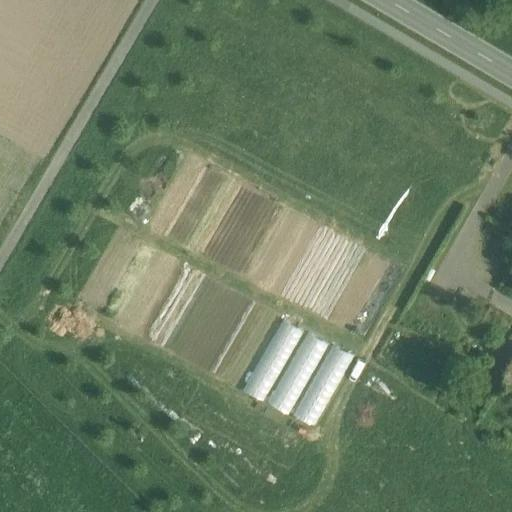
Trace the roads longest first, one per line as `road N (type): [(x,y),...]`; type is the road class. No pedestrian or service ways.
road 1 (unclassified): [(0,264),(155,0)]
road 2 (secondary): [(511,74),(386,0)]
